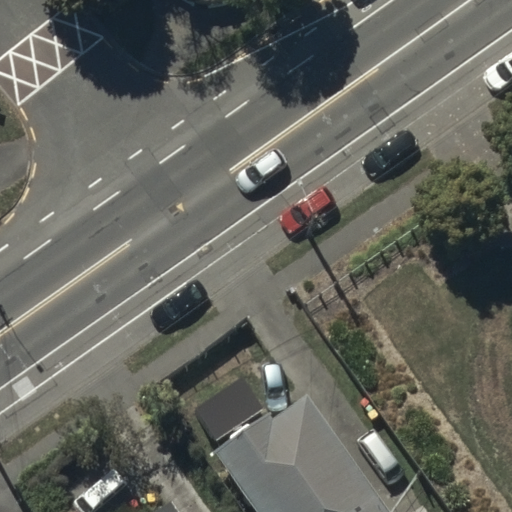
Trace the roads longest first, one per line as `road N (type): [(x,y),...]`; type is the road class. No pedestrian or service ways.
road 1 (secondary): [(476,0),(178,209)]
road 2 (residential): [(178,209),(5,0)]
road 3 (secondary): [(178,209),(0,333)]
